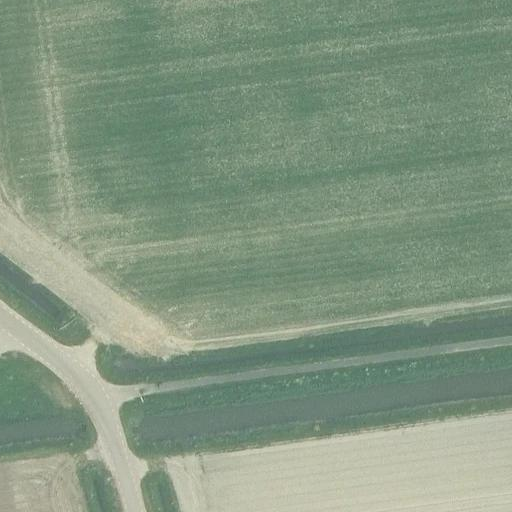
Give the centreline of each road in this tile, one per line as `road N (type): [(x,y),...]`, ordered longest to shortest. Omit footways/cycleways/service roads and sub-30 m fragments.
road 1 (track): [(95,399),(511,340)]
road 2 (tertiary): [(134,511),(95,399),(0,316)]
